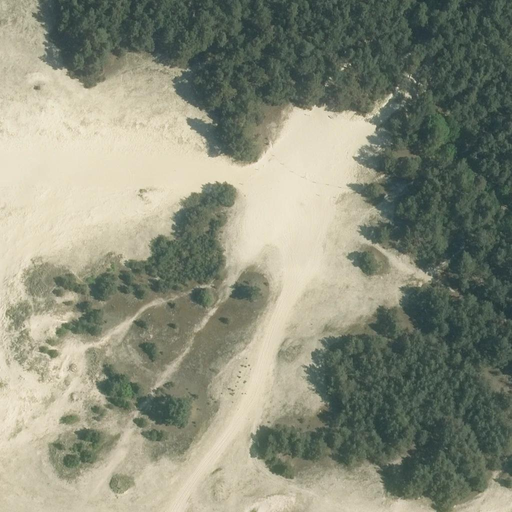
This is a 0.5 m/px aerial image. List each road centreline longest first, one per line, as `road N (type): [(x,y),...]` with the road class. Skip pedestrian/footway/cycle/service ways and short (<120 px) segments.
road 1 (track): [(174,511),(273,352),(301,286),(309,243),(293,181),(309,114)]
road 2 (track): [(511,213),(458,155),(442,124),(429,48)]
road 3 (track): [(309,114),(347,64),(398,61),(429,48)]
